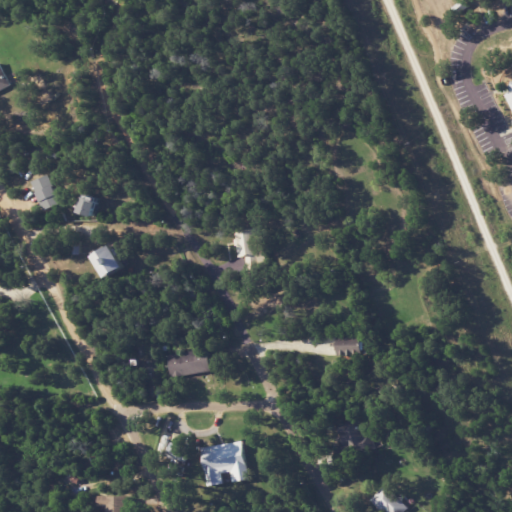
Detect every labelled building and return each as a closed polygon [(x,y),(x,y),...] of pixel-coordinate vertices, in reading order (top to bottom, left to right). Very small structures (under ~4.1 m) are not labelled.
[(0,61),(0,90),(12,85),(0,62),(0,61)] [(61,204),(50,175),(34,181),(44,210),(61,204)] [(94,216),(98,200),(83,197),(80,213),(94,216)] [(237,257),(246,256),(247,270),(266,268),(262,228),(235,230),(237,257)] [(92,255),(105,279),(125,267),(111,244),(92,255)] [(338,335),(338,356),(363,355),(363,335),(338,335)] [(171,377),(212,371),(208,348),(168,355),(171,377)] [(248,479),(243,441),(201,446),(206,486),(224,484),(222,473),(231,472),(233,481),(248,479)] [(372,498),(384,511),(402,511),(408,507),(387,485),(372,498)] [(128,511),(129,496),(99,496),(99,506),(109,506),(108,511),(128,511)]
